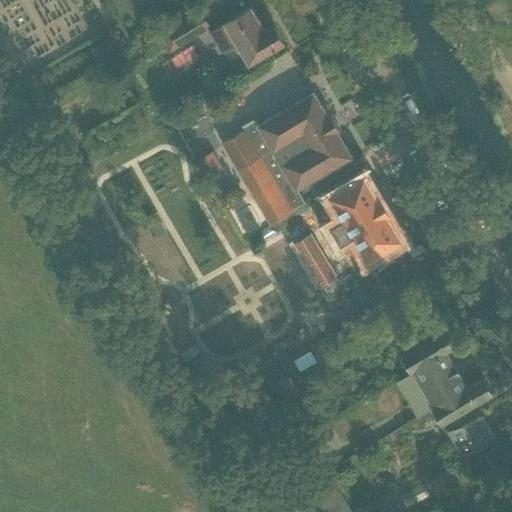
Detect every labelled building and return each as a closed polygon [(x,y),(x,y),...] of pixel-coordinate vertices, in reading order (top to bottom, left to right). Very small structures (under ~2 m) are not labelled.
[(265,29),(252,6),(210,31),(222,52),(224,50),(236,70),(284,41),(273,24),(265,29)] [(171,50),(192,37),(209,27),(200,11),(153,40),(158,49),(167,43),(171,50)] [(314,92),(313,92),(259,124),(257,121),(222,142),(271,223),(305,202),(298,190),(352,156),(337,131),(339,130),(330,116),(329,117),(314,92)] [(367,259),(401,239),(386,213),(388,212),(381,202),(379,203),(364,177),(330,197),(343,219),(330,227),(340,244),(345,242),(350,251),(359,246),(367,259)] [(160,222),(155,213),(146,217),(152,227),(160,222)] [(310,233),(294,242),(318,282),(321,287),(337,276),(311,232),(310,233)] [(411,373),(412,372),(446,352),(463,342),(453,326),(401,356),(411,373)] [(433,408),(467,387),(459,374),(460,373),(455,365),(454,365),(446,352),(412,372),(433,408)] [(274,381),(286,402),(297,396),(297,395),(300,393),(295,385),(292,387),(286,375),(274,381)] [(441,424),(493,394),(484,377),(467,387),(433,408),(432,408),(441,424)] [(462,457),(477,448),(494,438),(482,416),(465,426),(447,431),(462,457)] [(280,474),(262,485),(273,503),(290,492),(304,484),(308,482),(329,470),(328,469),(322,458),(319,453),(295,466),(280,474)] [(429,480),(439,499),(461,487),(457,482),(450,469),(450,468),(429,480)]
